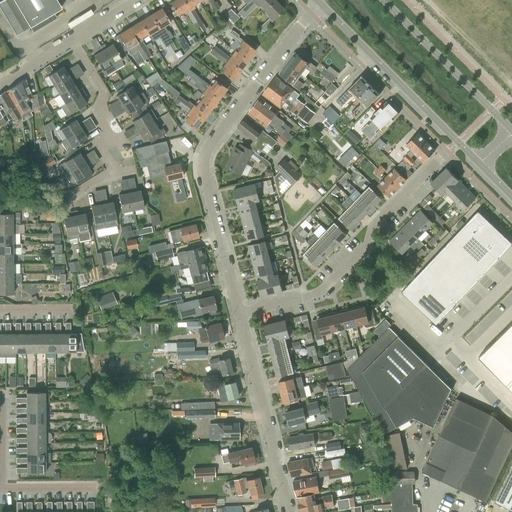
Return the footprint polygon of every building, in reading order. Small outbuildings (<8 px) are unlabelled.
[(0,0),(0,8),(15,34),(29,26),(32,31),(56,17),(53,12),(61,7),(56,0),(0,0)] [(186,13),(193,24),(196,22),(196,21),(199,19),(196,14),(193,16),(183,0),(175,0),(170,3),(177,15),(183,12),(185,14),(186,13)] [(197,0),(183,0),(193,16),(196,14),(193,9),(195,8),(193,5),(199,2),(197,0)] [(212,0),(197,0),(199,2),(202,0),(205,0),(206,1),(207,0),(215,11),(220,8),(216,1),(214,2),(212,0)] [(250,0),(241,9),(243,12),(244,11),(246,13),(251,8),(250,7),(254,3),(256,0),(250,0)] [(274,0),(256,0),(254,3),(257,6),(258,7),(260,5),(265,10),(275,1),(274,0)] [(275,1),(265,10),(269,15),(268,17),(269,18),(259,28),(260,28),(257,31),(261,35),(269,26),(268,25),(272,21),(284,10),(275,1)] [(162,8),(151,15),(163,35),(166,32),(168,31),(164,26),(170,22),(169,20),(162,8)] [(240,15),(238,13),(236,14),(230,9),(224,14),(233,23),(240,15)] [(241,9),(238,13),(240,15),(244,19),(248,14),(246,13),(244,11),(243,12),(241,9)] [(151,15),(140,22),(149,36),(154,32),(158,38),(159,37),(163,43),(167,41),(166,40),(169,38),(166,32),(163,35),(151,15)] [(196,22),(193,24),(196,28),(199,26),(202,31),(206,29),(199,19),(196,21),(196,22)] [(140,22),(129,28),(141,48),(145,45),(141,40),(143,39),(149,36),(140,22)] [(129,28),(118,35),(125,46),(126,47),(127,49),(130,55),(138,50),(142,56),(145,54),(144,53),(148,51),(145,45),(141,48),(129,28)] [(241,47),(237,53),(248,61),(256,51),(238,37),(239,35),(232,30),(229,35),(240,44),(239,46),(241,47)] [(167,41),(163,43),(165,47),(172,43),(169,38),(166,40),(167,41)] [(187,43),(180,47),(184,53),(189,48),(187,43)] [(104,44),(101,46),(115,70),(124,65),(121,60),(125,57),(120,50),(117,52),(112,44),(107,48),(104,44)] [(115,70),(101,46),(97,48),(100,52),(94,56),(106,76),(115,70)] [(210,52),(214,56),(217,53),(218,53),(219,51),(220,50),(215,46),(210,52)] [(145,54),(142,56),(144,60),(151,56),(148,51),(144,53),(145,54)] [(217,53),(214,56),(220,60),(222,57),(223,57),(224,55),(219,51),(218,53),(217,53)] [(230,57),(225,54),(224,55),(223,57),(227,61),(240,71),(248,61),(237,53),(233,58),(231,56),(230,57)] [(288,61),(288,62),(302,73),(305,68),(312,73),(317,67),(310,62),(309,64),(296,54),(292,58),(291,58),(288,61)] [(233,81),(240,71),(227,61),(225,64),(224,65),(226,67),(221,73),(233,81)] [(71,67),(77,78),(86,74),(80,62),(71,67)] [(176,67),(185,74),(189,68),(182,62),(176,67)] [(302,73),(288,62),(288,63),(288,64),(286,64),(283,68),(284,69),(280,74),(287,79),(286,81),(299,90),(304,84),(297,79),(302,73)] [(48,76),(54,86),(73,74),(71,70),(67,73),(63,67),(48,76)] [(325,68),(320,74),(332,83),(336,77),(325,68)] [(190,78),(188,81),(192,84),(194,81),(195,82),(199,77),(194,73),(193,75),(190,78)] [(54,86),(60,96),(75,87),(71,80),(75,77),(73,74),(54,86)] [(194,81),(192,84),(203,93),(202,94),(204,96),(200,101),(211,110),(218,100),(200,86),(204,81),(203,81),(199,77),(195,82),(194,81)] [(276,77),(270,85),(300,109),(304,105),(295,99),(294,100),(290,96),(294,91),(276,77)] [(353,95),(358,99),(371,86),(362,77),(358,81),(348,90),(337,102),(341,106),(353,95)] [(112,85),(115,91),(124,85),(120,79),(112,85)] [(25,80),(16,85),(21,95),(22,95),(32,111),(34,109),(34,108),(32,98),(25,80)] [(204,81),(200,86),(218,100),(227,89),(216,80),(211,86),(209,85),(204,81)] [(120,101),(116,104),(118,107),(119,109),(138,97),(137,96),(131,86),(132,83),(131,82),(125,86),(116,91),(118,94),(116,96),(118,99),(120,101)] [(314,103),(319,108),(331,96),(330,96),(337,88),(332,84),(325,91),(314,103)] [(21,95),(16,85),(6,91),(16,108),(23,104),(28,113),(32,111),(22,95),(21,95)] [(300,109),(270,85),(263,95),(280,108),(285,102),(290,106),(288,109),(296,115),(300,109)] [(371,86),(358,99),(361,103),(351,113),(355,117),(366,107),(367,108),(380,95),(371,86)] [(66,105),(85,94),(82,89),(78,91),(75,87),(60,96),(66,105)] [(4,92),(0,94),(0,106),(6,114),(10,112),(15,121),(20,118),(4,92)] [(138,97),(119,109),(120,111),(124,108),(126,111),(128,114),(130,113),(132,116),(143,110),(146,108),(148,101),(142,92),(137,96),(138,97)] [(66,105),(61,108),(66,116),(71,113),(78,109),(85,105),(86,104),(82,98),(86,96),(85,94),(66,105)] [(173,101),(177,104),(179,101),(180,102),(183,98),(178,95),(173,101)] [(179,101),(177,104),(188,112),(186,114),(189,116),(184,122),(195,130),(203,119),(185,106),(189,101),(188,101),(187,102),(183,98),(180,102),(179,101)] [(260,98),(254,106),(289,133),(292,129),(284,123),(284,122),(275,115),(278,111),(260,98)] [(196,107),(189,101),(185,106),(203,119),(211,110),(200,101),(196,107)] [(361,130),(367,136),(393,109),(387,102),(371,118),(373,120),(368,125),(367,124),(361,130)] [(305,105),(302,110),(311,118),(315,113),(305,105)] [(333,122),(341,114),(332,105),(324,113),(333,122)] [(289,133),(254,106),(248,114),(266,127),(269,123),(277,130),(277,131),(280,134),(275,140),(277,142),(283,147),(289,140),(290,140),(293,136),(289,133)] [(41,111),(44,116),(51,112),(47,107),(41,111)] [(393,109),(367,136),(370,140),(377,133),(375,132),(380,127),(383,130),(399,114),(393,109)] [(134,133),(135,135),(154,123),(147,112),(145,113),(143,110),(132,116),(134,120),(132,121),(135,125),(136,127),(132,130),(134,133)] [(311,118),(302,110),(297,116),(307,123),(311,118)] [(237,128),(238,128),(254,141),(255,141),(261,146),(265,141),(267,143),(272,147),(277,142),(275,140),(262,130),(261,132),(245,119),(237,128)] [(61,142),(62,143),(86,128),(83,123),(79,126),(75,120),(60,129),(66,138),(61,142)] [(154,123),(135,135),(136,137),(140,134),(144,140),(156,133),(159,138),(166,133),(163,128),(159,131),(154,123)] [(87,139),(84,134),(83,133),(87,130),(86,128),(62,143),(67,151),(65,152),(64,157),(65,158),(77,150),(75,146),(87,139)] [(51,132),(45,135),(48,149),(54,146),(51,132)] [(411,150),(403,158),(407,162),(411,157),(415,154),(427,142),(418,133),(406,145),(411,150)] [(382,149),(387,143),(382,138),(376,143),(382,149)] [(427,142),(415,154),(424,163),(436,151),(427,142)] [(153,144),(135,149),(138,160),(147,158),(151,171),(152,176),(158,174),(158,175),(165,173),(167,181),(183,177),(182,175),(184,174),(183,170),(181,170),(179,164),(171,166),(167,151),(155,154),(153,144)] [(233,156),(227,167),(241,174),(242,173),(246,164),(250,156),(252,152),(240,145),(238,150),(235,149),(232,156),(233,156)] [(90,161),(89,159),(87,156),(83,159),(81,157),(79,153),(77,150),(65,158),(64,158),(66,161),(64,162),(59,166),(65,176),(90,161)] [(262,158),(254,152),(251,156),(258,162),(262,158)] [(28,165),(32,165),(36,164),(35,156),(27,157),(28,163),(28,165)] [(43,162),(38,165),(42,171),(46,168),(55,163),(51,157),(43,162)] [(411,157),(407,162),(410,166),(415,161),(411,157)] [(282,182),(278,186),(280,188),(277,192),(278,193),(279,198),(288,188),(289,189),(302,176),(284,159),(275,168),(285,178),(282,182)] [(90,161),(65,176),(69,182),(78,184),(92,176),(90,172),(91,172),(87,166),(91,163),(90,161)] [(381,165),(377,169),(382,173),(386,170),(381,165)] [(431,184),(437,190),(453,174),(447,168),(431,184)] [(395,169),(386,178),(398,189),(407,180),(395,169)] [(443,196),(446,193),(453,187),(454,188),(460,183),(459,181),(459,180),(453,174),(437,190),(443,196)] [(398,189),(386,178),(378,186),(390,198),(398,189)] [(263,189),(267,187),(272,186),(271,180),(261,182),(263,189)] [(57,189),(52,182),(47,185),(51,193),(57,189)] [(446,193),(455,202),(467,190),(460,183),(454,188),(453,187),(446,193)] [(234,189),(239,209),(248,207),(247,204),(255,202),(260,201),(257,190),(256,184),(234,189)] [(132,187),(128,188),(133,210),(144,208),(140,191),(136,191),(133,192),(132,187)] [(369,187),(361,195),(374,207),(382,199),(369,187)] [(122,194),(119,195),(122,212),(133,210),(128,188),(124,189),(125,194),(122,194)] [(467,190),(455,202),(464,210),(476,198),(467,190)] [(361,195),(354,202),(366,214),(374,207),(361,195)] [(432,209),(427,204),(433,198),(429,195),(420,204),(428,212),(432,209)] [(106,228),(102,199),(97,200),(98,205),(91,206),(96,230),(106,228)] [(105,199),(102,199),(106,228),(117,226),(113,202),(106,203),(105,199)] [(259,215),(255,202),(247,204),(248,207),(239,209),(242,220),(259,215)] [(354,202),(346,210),(359,222),(366,214),(354,202)] [(511,233),(483,206),(480,210),(511,239),(511,245),(508,249),(511,252),(511,233)] [(77,210),(74,211),(80,241),(90,239),(85,214),(78,215),(77,210)] [(359,222),(346,210),(339,218),(351,230),(359,222)] [(421,210),(413,218),(425,230),(433,223),(421,210)] [(0,224),(17,224),(12,224),(12,218),(20,218),(20,211),(12,211),(12,214),(0,213),(0,224)] [(46,214),(46,221),(54,221),(54,211),(48,211),(48,214),(46,214)] [(80,241),(74,211),(69,212),(70,217),(63,218),(67,240),(78,238),(79,242),(80,241)] [(478,211),(401,292),(436,325),(477,282),(508,249),(507,248),(511,244),(507,239),(508,239),(478,211)] [(154,225),(162,223),(160,213),(152,214),(154,225)] [(314,218),(310,214),(306,219),(309,223),(314,218)] [(259,215),(242,220),(243,223),(244,230),(261,226),(259,219),(259,215)] [(413,218),(405,226),(418,238),(425,230),(413,218)] [(334,223),(327,231),(339,243),(347,235),(334,223)] [(0,233),(12,234),(17,234),(17,224),(0,224),(0,233)] [(172,244),(198,237),(195,225),(169,231),(172,244)] [(300,225),(295,230),(303,237),(307,233),(300,225)] [(247,241),(264,236),(262,228),(261,226),(244,230),(245,232),(247,241)] [(405,226),(397,233),(410,246),(418,238),(405,226)] [(303,237),(295,230),(291,234),(296,238),(301,243),(305,240),(303,237)] [(327,231),(319,238),(332,250),(339,243),(327,231)] [(0,244),(21,244),(13,244),(12,234),(0,233),(0,244)] [(410,246),(397,233),(390,241),(402,254),(410,246)] [(319,238),(312,246),(324,258),(332,250),(319,238)] [(436,241),(433,238),(428,242),(431,246),(436,241)] [(136,239),(125,241),(127,249),(137,247),(136,239)] [(267,250),(265,241),(248,245),(250,254),(251,256),(268,252),(267,250)] [(63,252),(63,244),(56,243),(55,251),(63,252)] [(171,248),(173,248),(172,243),(165,245),(167,249),(151,253),(153,261),(173,256),(171,248)] [(0,254),(13,254),(13,248),(21,248),(21,244),(0,244),(0,254)] [(324,258),(312,246),(304,254),(316,266),(324,258)] [(170,266),(170,268),(204,260),(200,247),(176,253),(179,264),(170,266)] [(422,249),(417,253),(421,257),(425,252),(422,249)] [(104,252),(96,253),(98,265),(106,264),(104,252)] [(251,256),(254,267),(271,263),(268,252),(251,256)] [(56,262),(66,263),(66,254),(57,253),(56,262)] [(0,264),(13,264),(13,254),(0,254),(0,264)] [(113,263),(118,262),(126,260),(124,254),(117,256),(112,257),(113,263)] [(83,259),(85,269),(93,267),(91,257),(83,259)] [(204,260),(170,268),(171,272),(177,271),(176,270),(188,267),(193,284),(208,280),(206,271),(204,260)] [(79,270),(77,261),(69,263),(71,272),(79,270)] [(274,276),(271,263),(254,267),(256,277),(265,275),(266,278),(274,276)] [(0,274),(13,274),(13,264),(0,264),(0,274)] [(0,284),(13,284),(21,284),(21,274),(13,274),(0,274),(0,284)] [(283,291),(281,284),(281,283),(279,275),(274,276),(266,278),(265,275),(256,277),(259,288),(261,297),(283,291)] [(297,276),(292,277),(294,283),(286,285),(287,290),(300,287),(299,285),(297,276)] [(13,284),(0,284),(0,294),(13,294),(13,284)] [(117,304),(112,292),(96,299),(101,311),(117,304)] [(166,295),(153,299),(155,307),(176,302),(181,300),(180,294),(167,297),(166,295)] [(182,304),(177,305),(180,318),(201,313),(209,311),(215,309),(216,309),(213,296),(197,300),(198,301),(190,303),(190,302),(182,304)] [(365,306),(352,308),(357,325),(364,324),(365,326),(366,328),(376,325),(372,307),(365,308),(365,306)] [(352,309),(341,311),(345,328),(352,327),(354,331),(358,330),(357,325),(352,308),(352,309)] [(329,314),(333,331),(340,330),(341,336),(347,334),(345,328),(341,311),(340,311),(341,312),(329,314)] [(313,328),(316,340),(317,340),(323,338),(322,334),(333,331),(329,314),(329,315),(317,317),(318,319),(320,326),(313,328)] [(277,340),(285,338),(290,337),(290,336),(288,329),(288,327),(286,320),(264,326),(266,334),(269,345),(277,343),(277,340)] [(5,334),(5,357),(15,357),(15,334),(10,334),(10,323),(5,323),(5,334)] [(15,334),(15,357),(15,353),(25,352),(25,334),(20,334),(20,323),(15,323),(15,334)] [(25,323),(25,334),(25,352),(35,352),(35,334),(30,334),(30,323),(25,323)] [(35,334),(35,352),(45,352),(45,334),(40,334),(40,323),(35,323),(35,334)] [(45,323),(45,334),(45,352),(55,352),(55,334),(50,334),(50,323),(45,323)] [(55,323),(55,334),(55,352),(65,352),(65,334),(60,334),(60,323),(55,323)] [(65,323),(65,334),(65,352),(84,352),(83,333),(70,334),(70,323),(65,323)] [(511,323),(478,357),(507,386),(511,381),(511,323)] [(157,324),(143,325),(140,325),(141,335),(151,335),(150,334),(158,333),(157,324)] [(198,329),(201,343),(209,341),(209,342),(224,338),(220,324),(198,329)] [(139,333),(132,326),(126,331),(133,339),(139,333)] [(385,434),(414,417),(434,427),(451,389),(429,366),(391,327),(347,370),(385,434)] [(277,343),(269,345),(271,356),(288,351),(285,338),(277,340),(277,343)] [(154,352),(154,356),(167,356),(167,352),(176,352),(176,358),(206,358),(206,350),(194,350),(193,343),(165,343),(163,345),(163,352),(154,352)] [(291,361),(288,351),(271,356),(274,366),(291,361)] [(219,361),(218,357),(209,360),(213,377),(232,373),(229,358),(219,361)] [(30,384),(44,384),(44,360),(37,360),(37,377),(30,377),(30,384)] [(291,361),(274,366),(277,377),(294,373),(291,361)] [(346,376),(343,362),(326,366),(329,380),(346,376)] [(79,382),(84,387),(91,378),(86,374),(79,382)] [(293,379),(278,382),(281,392),(304,386),(301,377),(293,379)] [(215,382),(221,403),(228,401),(228,399),(238,397),(235,382),(224,385),(223,380),(215,382)] [(304,386),(281,392),(283,403),(291,401),(294,400),(298,399),(298,398),(306,396),(304,388),(304,386)] [(326,387),(327,397),(340,396),(338,386),(326,387)] [(350,394),(351,403),(357,402),(363,401),(358,392),(355,392),(355,393),(350,394)] [(16,403),(26,403),(45,403),(44,393),(26,393),(26,398),(15,398),(16,403)] [(329,399),(332,421),(347,419),(344,397),(329,399)] [(511,432),(493,416),(456,399),(422,471),(486,501),(511,445),(511,432)] [(214,401),(181,403),(181,410),(214,408),(214,401)] [(292,424),(296,423),(306,421),(305,417),(320,413),(317,401),(312,403),(293,408),(294,411),(286,413),(289,425),(292,424)] [(16,413),(26,413),(45,413),(45,403),(26,403),(26,408),(16,408),(16,413)] [(185,410),(186,419),(214,418),(214,409),(185,410)] [(16,423),(26,423),(45,423),(45,413),(26,413),(26,418),(16,418),(16,423)] [(16,433),(27,433),(45,433),(45,423),(26,423),(27,428),(16,428),(16,433)] [(238,423),(214,424),(215,440),(239,439),(238,423)] [(333,438),(331,431),(318,434),(320,441),(333,438)] [(400,432),(386,435),(393,471),(407,468),(400,432)] [(16,443),(27,443),(45,443),(45,442),(49,442),(51,440),(51,435),(49,433),(45,433),(27,433),(27,438),(16,438),(16,443)] [(146,433),(135,437),(138,445),(148,442),(146,433)] [(303,433),(298,434),(298,436),(289,438),(291,450),(315,446),(313,434),(304,435),(303,433)] [(340,441),(326,444),(327,450),(341,448),(340,441)] [(16,453),(27,453),(45,453),(45,443),(27,443),(27,448),(16,448),(16,453)] [(254,462),(251,448),(228,453),(227,448),(220,450),(221,455),(223,463),(228,462),(229,463),(240,460),(241,465),(254,462)] [(27,453),(27,458),(16,458),(16,463),(27,463),(45,463),(50,463),(50,453),(45,453),(27,453)] [(288,462),(292,477),(312,473),(310,468),(315,467),(312,458),(308,459),(288,462)] [(321,462),(323,470),(333,468),(331,460),(321,462)] [(45,463),(27,463),(27,468),(16,468),(16,473),(27,473),(45,473),(45,463)] [(328,470),(329,479),(350,475),(348,466),(328,470)] [(511,466),(495,502),(511,509),(511,466)] [(203,478),(212,477),(214,477),(214,469),(203,469),(193,469),(194,478),(203,477),(203,478)] [(392,485),(392,490),(391,491),(391,500),(392,500),(392,511),(417,511),(417,504),(413,505),(412,484),(415,484),(415,471),(391,472),(392,485)] [(244,477),(233,480),(234,484),(235,490),(237,495),(246,493),(244,487),(247,486),(247,487),(249,486),(252,499),(262,497),(261,492),(262,492),(258,478),(245,481),(244,477)] [(316,477),(293,481),(297,496),(319,493),(316,477)] [(378,484),(379,492),(390,490),(388,483),(378,484)] [(383,502),(391,500),(391,491),(382,493),(383,502)] [(297,497),(300,509),(306,508),(305,505),(319,502),(320,506),(334,503),(332,494),(322,496),(322,497),(315,499),(314,494),(297,497)] [(337,500),(338,510),(350,508),(355,506),(354,500),(359,499),(359,496),(337,500)] [(214,498),(190,499),(190,508),(215,506),(214,498)] [(306,508),(300,509),(300,511),(323,511),(326,511),(325,509),(334,507),(334,503),(320,506),(319,502),(305,505),(306,508)]
